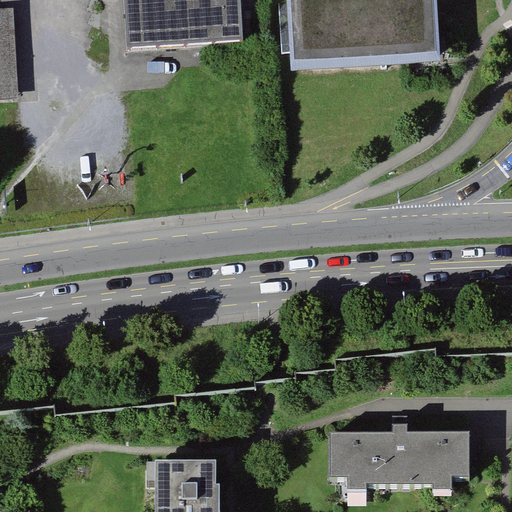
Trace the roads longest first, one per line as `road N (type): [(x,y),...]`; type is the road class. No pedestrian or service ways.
road 1 (primary): [(0,318),(272,281),(511,267)]
road 2 (primary): [(416,227),(0,276)]
